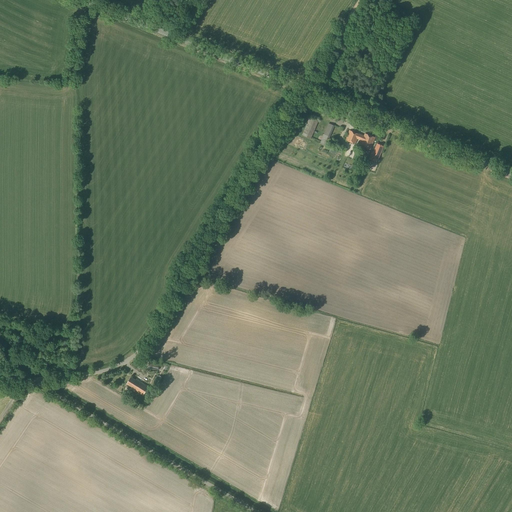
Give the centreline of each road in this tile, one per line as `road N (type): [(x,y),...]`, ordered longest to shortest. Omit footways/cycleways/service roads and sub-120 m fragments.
road 1 (unclassified): [(32,380),(98,372),(139,349),(303,89)]
road 2 (unclassified): [(253,511),(32,380)]
road 3 (secondary): [(303,89),(83,0)]
road 4 (secondary): [(511,173),(303,89)]
